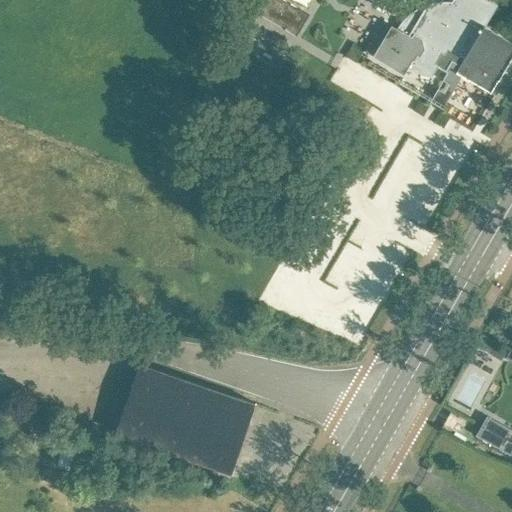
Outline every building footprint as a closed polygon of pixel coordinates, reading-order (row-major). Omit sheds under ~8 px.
[(297,36),(309,15),(284,0),(240,0),(240,1),(297,36)] [(511,40),(486,25),(498,4),(492,0),(454,0),(453,1),(452,1),(450,1),(447,1),(438,2),(432,3),(427,5),(423,6),(420,8),(412,12),(409,16),(402,23),(398,28),(392,24),(374,55),(405,73),(408,67),(414,71),(423,74),(428,75),(434,76),(439,66),(448,71),(450,67),(492,92),(511,57),(511,40)] [(496,343),(491,351),(502,357),(506,349),(496,343)] [(232,472),(256,403),(141,363),(117,432),(232,472)] [(511,427),(483,411),(472,428),(507,449),(511,441),(511,427)]
